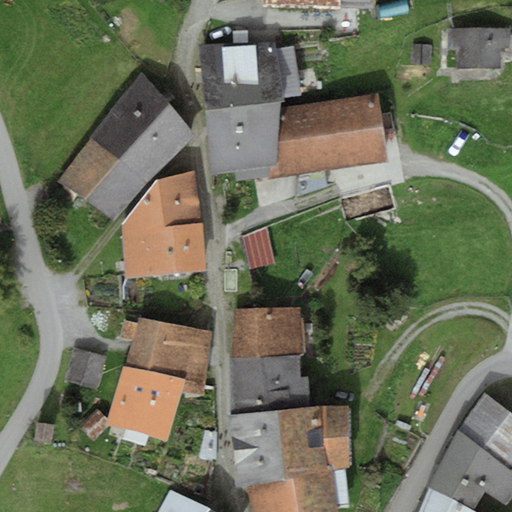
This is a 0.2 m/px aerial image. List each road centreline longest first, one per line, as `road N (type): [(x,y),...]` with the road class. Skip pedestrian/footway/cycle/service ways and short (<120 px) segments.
road 1 (residential): [(243,511),(223,469),(222,281),(189,80),(204,0)]
road 2 (residential): [(0,143),(50,335),(45,372),(0,456)]
road 3 (unclassified): [(511,361),(486,368),(463,392),(397,511)]
